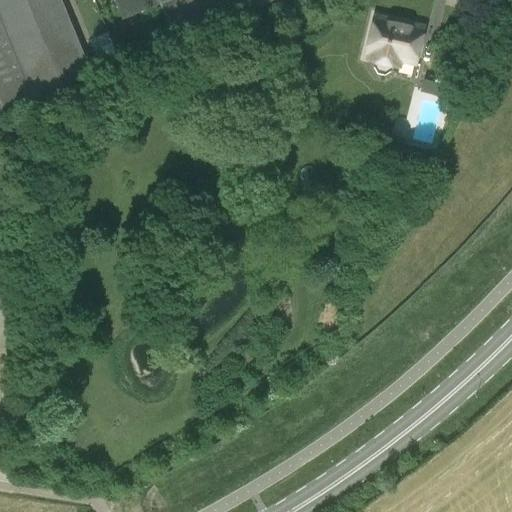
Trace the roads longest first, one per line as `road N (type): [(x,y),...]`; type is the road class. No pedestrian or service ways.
road 1 (secondary): [(511,324),(388,435),(274,511)]
road 2 (secondary): [(306,511),(435,417),(511,346)]
